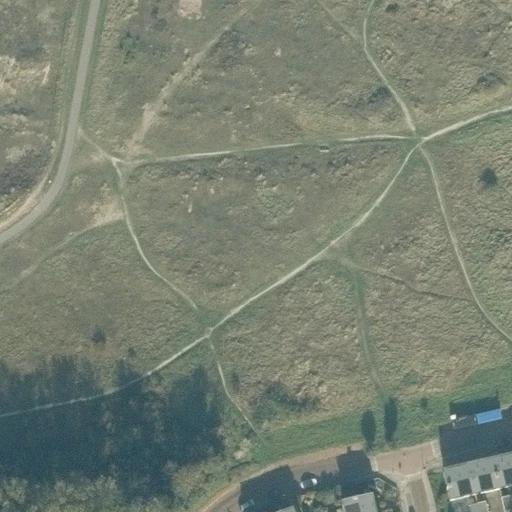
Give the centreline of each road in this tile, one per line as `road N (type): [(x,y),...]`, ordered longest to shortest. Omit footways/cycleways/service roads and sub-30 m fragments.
road 1 (unknown): [(0,220),(32,195),(51,166),(87,0)]
road 2 (residential): [(225,511),(269,487),(403,453)]
